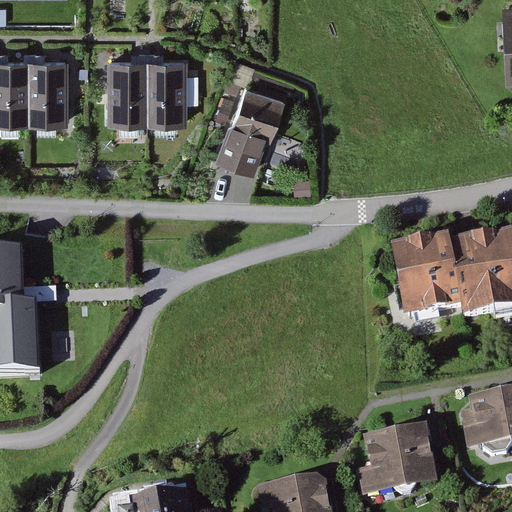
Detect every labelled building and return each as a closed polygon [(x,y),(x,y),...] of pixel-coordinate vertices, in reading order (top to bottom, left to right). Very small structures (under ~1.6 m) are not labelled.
[(186,63),(109,64),(109,130),(187,130),(186,63)] [(67,64),(0,64),(0,131),(69,130),(67,64)] [(286,104),(245,91),(216,164),(256,182),(286,104)] [(309,183),(293,184),(294,198),(311,197),(309,183)] [(511,237),(378,254),(388,335),(511,319),(511,237)] [(0,384),(48,381),(41,271),(4,274),(3,252),(0,252),(0,384)] [(473,411),(462,413),(469,451),(483,446),(492,452),(505,449),(511,439),(511,389),(470,397),(473,411)] [(422,424),(367,436),(374,466),(357,469),(363,495),(378,491),(393,488),(400,496),(410,494),(416,484),(434,480),(422,424)] [(330,511),(324,479),(258,492),(261,511),(330,511)]
